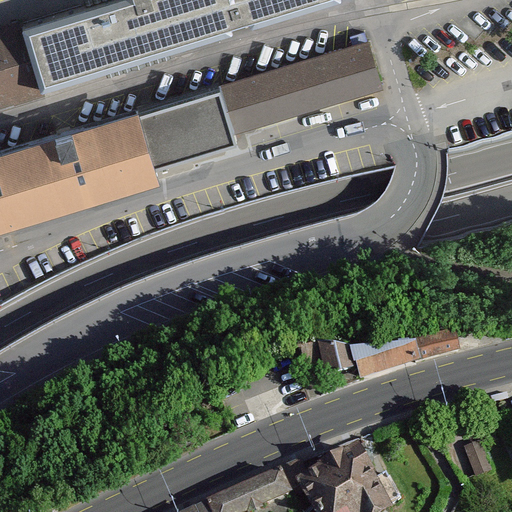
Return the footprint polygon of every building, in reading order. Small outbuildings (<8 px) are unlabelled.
[(252,22),(325,0),(101,0),(21,24),(41,87),(144,55),(231,29),(232,27),(231,23),(249,17),(250,22),(252,22)] [(21,24),(20,22),(0,27),(0,102),(42,90),(41,87),(21,24)] [(368,41),(138,111),(154,165),(237,141),(233,129),(380,84),(368,41)] [(138,111),(0,152),(0,222),(157,175),(154,165),(138,111)] [(410,343),(419,363),(464,352),(458,338),(410,343)] [(352,367),(357,384),(419,363),(410,343),(347,350),(352,367)] [(347,350),(294,354),(303,377),(352,367),(347,350)] [(495,473),(483,442),(462,450),(474,481),(495,473)] [(392,511),(375,483),(356,444),(291,478),(295,490),(307,511),(392,511)] [(246,511),(295,490),(286,466),(183,511),(246,511)] [(389,475),(375,483),(392,511),(394,511),(407,504),(389,475)]
